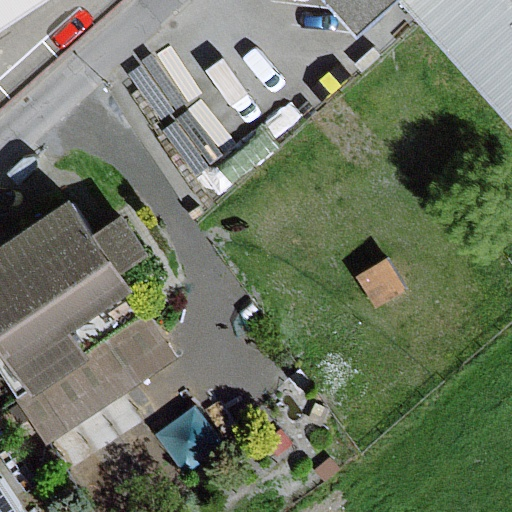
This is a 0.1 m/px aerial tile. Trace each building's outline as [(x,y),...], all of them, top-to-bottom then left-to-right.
[(0,0),(0,22),(33,0),(0,0)] [(342,0),(367,27),(393,0),(342,0)] [(511,0),(405,0),(511,121),(511,0)] [(177,43),(131,69),(159,117),(204,92),(177,43)] [(191,164),(225,184),(258,129),(196,92),(171,133),(199,151),(191,164)] [(76,195),(0,246),(0,322),(43,385),(153,310),(126,270),(154,251),(125,209),(98,227),(76,195)] [(388,257),(358,276),(377,307),(407,289),(388,257)] [(183,355),(153,310),(43,385),(25,397),(56,441),(183,355)] [(0,511),(26,511),(0,472),(0,511)]
